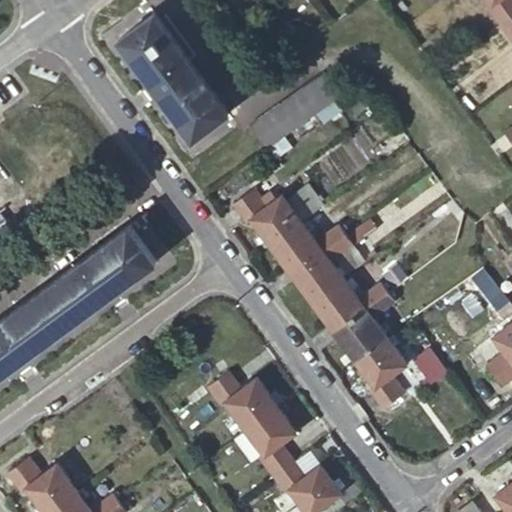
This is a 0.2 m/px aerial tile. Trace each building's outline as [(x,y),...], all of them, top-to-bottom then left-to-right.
[(338,0),(321,0),(333,16),(344,7),(338,0)] [(511,0),(489,0),(491,2),(487,6),(500,24),(511,15),(511,0)] [(155,13),(121,38),(194,138),(229,112),(155,13)] [(511,15),(500,24),(511,39),(511,15)] [(251,123),(268,147),(281,139),(340,96),(323,73),(251,123)] [(281,139),(268,147),(276,158),(288,149),(281,139)] [(290,201),(303,219),(323,204),(314,193),(319,190),(314,184),(290,201)] [(253,218),(271,243),(281,236),(303,219),(290,201),(285,194),(278,199),(271,190),(262,197),(255,187),(233,202),(248,221),(253,218)] [(340,223),(347,232),(365,218),(357,207),(352,211),(344,200),(325,215),(334,227),(340,223)] [(281,236),(271,243),(293,272),(347,232),(340,223),(334,227),(318,239),(311,230),(318,226),(311,217),(304,222),(303,219),(281,236)] [(371,217),(349,232),(358,243),(379,228),(371,217)] [(131,224),(0,321),(0,374),(157,259),(131,224)] [(347,232),(293,272),(314,301),(346,277),(344,275),(351,270),(344,262),(338,267),(331,257),(354,242),(347,232)] [(346,277),(314,301),(336,330),(390,290),(383,281),(361,297),(354,288),(360,284),(353,275),(348,280),(346,277)] [(336,330),(356,359),(388,335),(386,332),(392,328),(386,318),(380,324),(374,315),(397,299),(390,290),(336,330)] [(511,311),(505,317),(510,324),(494,336),(505,351),(487,363),(504,384),(511,378),(511,311)] [(388,335),(356,359),(376,385),(371,388),(385,407),(406,391),(392,372),(408,363),(397,347),(403,342),(396,333),(390,338),(388,335)] [(228,400),(246,425),(252,421),(269,409),(285,397),(278,389),(271,394),(258,375),(242,387),(230,370),(208,385),(222,404),(228,400)] [(252,421),(246,425),(265,452),(260,456),(273,473),(294,458),(282,442),(298,430),(284,411),(291,406),(285,397),(269,409),(252,421)] [(27,487),(45,511),(47,511),(78,488),(77,486),(84,481),(78,472),(71,477),(58,461),(42,473),(30,454),(9,471),(23,490),(27,487)] [(294,458),(273,473),(286,491),(291,488),(309,511),(314,511),(344,491),(341,488),(348,484),(341,475),(334,480),(322,463),(307,475),(294,458)] [(511,511),(511,471),(510,473),(511,476),(511,482),(497,493),(508,508),(502,511),(511,511)] [(106,511),(122,500),(116,492),(93,508),(86,499),(93,494),(86,485),(80,491),(78,488),(47,511),(106,511)] [(127,511),(130,510),(122,500),(106,511),(127,511)]
